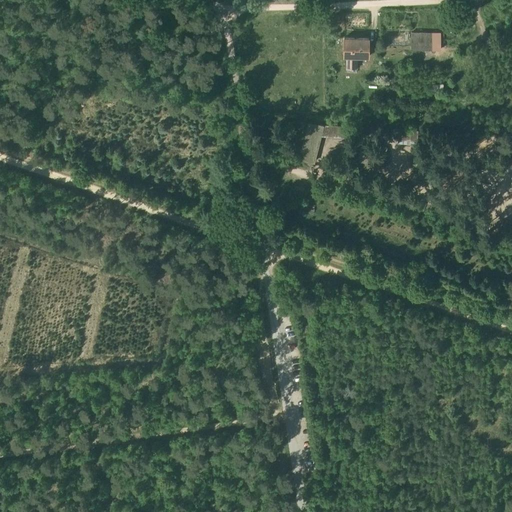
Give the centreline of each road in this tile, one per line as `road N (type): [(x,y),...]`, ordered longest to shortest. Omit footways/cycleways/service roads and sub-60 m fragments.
road 1 (unclassified): [(437,0),(222,8),(303,511)]
road 2 (track): [(286,410),(0,451)]
road 3 (track): [(245,149),(299,171),(329,170),(397,194),(510,217)]
road 4 (track): [(250,232),(0,150)]
road 5 (track): [(511,321),(284,243)]
road 6 (track): [(106,184),(95,261),(0,230)]
